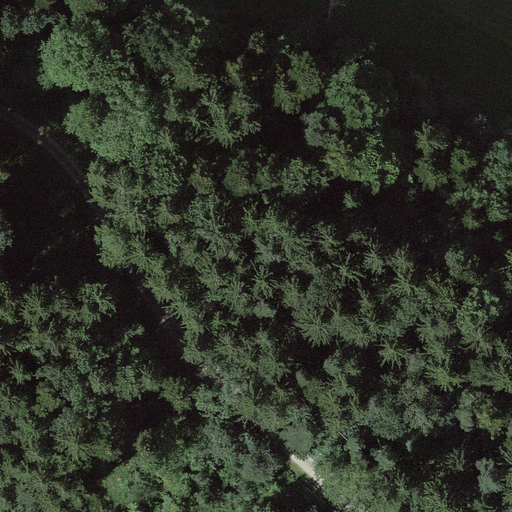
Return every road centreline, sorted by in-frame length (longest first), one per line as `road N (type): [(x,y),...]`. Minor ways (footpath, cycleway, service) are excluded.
road 1 (track): [(362,511),(225,390),(159,311),(59,151),(0,114)]
road 2 (track): [(115,238),(46,264),(0,300)]
